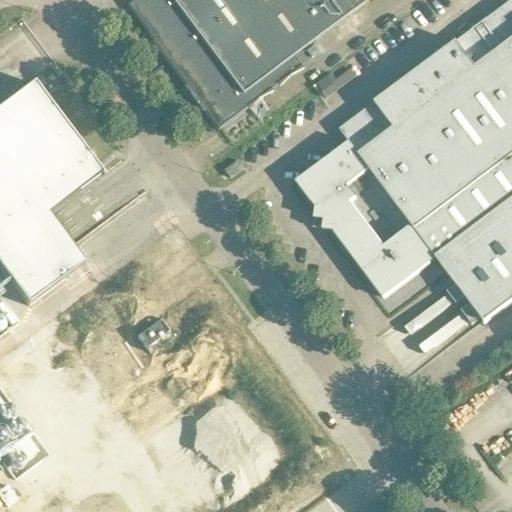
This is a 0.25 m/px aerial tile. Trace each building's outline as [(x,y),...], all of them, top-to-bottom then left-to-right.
[(135,0),(128,6),(145,29),(147,27),(159,44),(155,46),(186,87),(184,88),(195,99),(202,112),(204,111),(218,130),(247,108),(249,110),(259,99),(273,92),(271,90),(277,85),(279,87),(290,77),(303,70),(293,57),(369,0),(135,0)] [(350,144),(344,148),(297,183),(316,209),(315,220),(325,221),(323,231),(334,233),(384,300),(437,260),(448,275),(485,325),(511,304),(511,0),(410,77),(343,128),(339,131),(350,144)] [(82,263),(71,248),(48,217),(102,176),(34,85),(0,110),(0,269),(28,307),(85,264),(84,262),(82,263)] [(237,161),(224,171),(230,179),(243,169),(237,161)] [(214,280),(160,321),(168,332),(164,336),(155,324),(138,337),(119,311),(0,399),(0,511),(270,511),(265,505),(279,494),(274,487),(271,483),(321,446),(297,413),(281,425),(259,396),(274,385),(263,370),(257,375),(247,361),(238,368),(229,355),(235,351),(225,337),(239,327),(219,300),(225,295),(214,280)]
